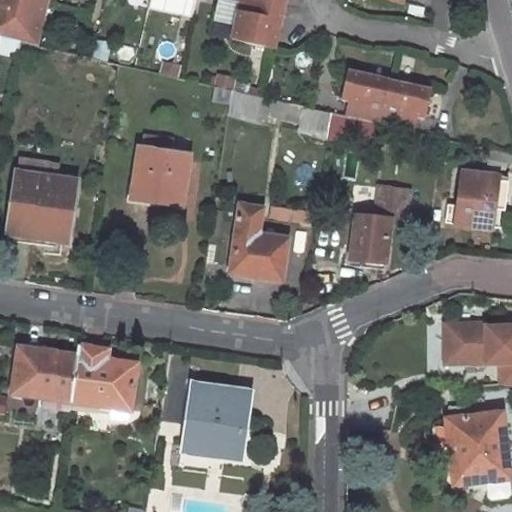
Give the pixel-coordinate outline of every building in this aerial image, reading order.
[(1,0),(0,5),(0,38),(32,46),(36,22),(43,23),(48,0),(1,0)] [(235,20),(237,1),(228,0),(219,0),(217,18),(235,20)] [(276,49),(286,0),(241,0),(233,39),(276,49)] [(433,91),(350,72),(343,100),(351,102),(347,116),(418,131),(421,119),(426,120),(433,91)] [(188,205),(196,157),(148,149),(140,197),(188,205)] [(511,177),(501,175),(465,171),(461,201),(451,201),(449,220),(495,225),(497,204),(508,206),(511,177)] [(69,244),(78,184),(19,173),(10,230),(50,236),(49,241),(69,244)] [(359,212),(353,261),(385,266),(390,221),(409,224),(413,190),(383,186),(381,204),(367,213),(359,212)] [(50,236),(10,230),(8,242),(48,249),(49,241),(50,236)] [(281,281),(287,240),(238,232),(233,267),(263,272),(262,278),(281,281)] [(233,267),(232,274),(262,278),(263,272),(233,267)] [(501,362),(502,384),(511,383),(511,325),(486,326),(486,323),(444,324),(444,349),(463,349),(463,363),(501,362)] [(133,410),(139,369),(108,364),(110,352),(83,347),(81,363),(76,397),(102,400),(102,406),(133,410)] [(22,348),(15,391),(45,395),(44,399),(75,403),(76,397),(81,363),(50,359),(51,352),(22,348)] [(444,349),(444,364),(463,363),(463,349),(444,349)] [(241,450),(249,392),(193,383),(184,443),(241,450)] [(74,412),(100,415),(102,406),(102,400),(76,397),(75,403),(74,412)] [(453,453),(460,452),(463,482),(486,481),(509,479),(502,413),(468,416),(467,404),(452,406),(453,418),(450,418),(453,453)] [(488,500),(511,498),(509,479),(486,481),(488,500)]
